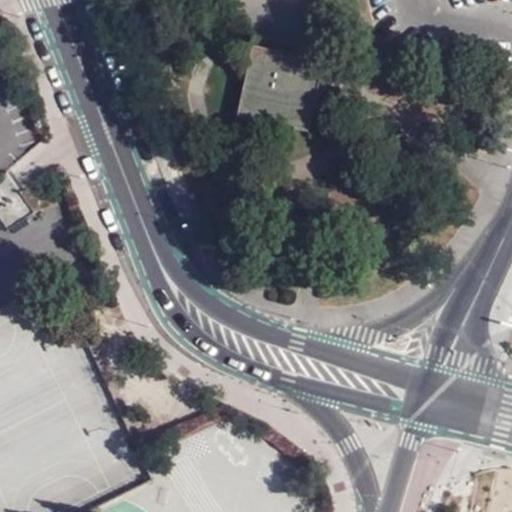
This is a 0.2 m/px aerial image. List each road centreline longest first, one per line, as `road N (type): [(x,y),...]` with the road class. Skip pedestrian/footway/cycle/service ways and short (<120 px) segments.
road 1 (tertiary): [(57,0),(163,268)]
road 2 (tertiary): [(494,250),(409,319),(349,338),(299,341)]
road 3 (tertiary): [(163,268),(171,304),(194,333),(288,384)]
road 4 (tertiary): [(288,384),(342,433),(375,511)]
road 5 (tertiary): [(299,341),(223,315),(163,268)]
road 6 (tertiary): [(494,250),(432,381)]
road 7 (tertiary): [(432,381),(299,341)]
road 8 (tertiary): [(288,384),(418,417)]
